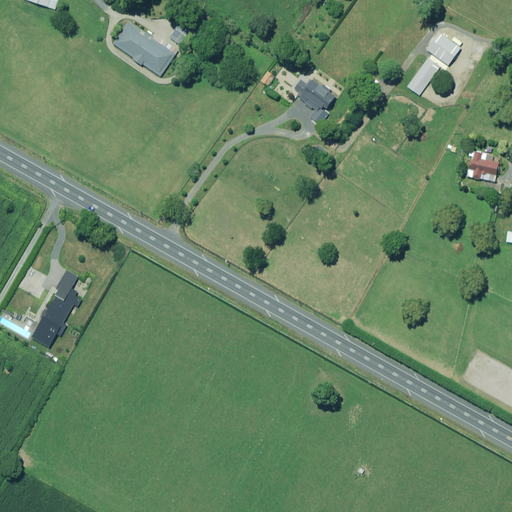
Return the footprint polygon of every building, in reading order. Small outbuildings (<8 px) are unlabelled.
[(60,0),(28,0),(57,10),(60,0)] [(180,50),(169,43),(150,30),(148,33),(130,21),(115,44),(135,58),(134,59),(144,66),(145,64),(162,77),(180,50)] [(179,27),(170,21),(164,31),(173,37),(179,27)] [(325,86),(314,78),(301,98),(317,109),(312,118),(321,124),(338,97),(332,92),(333,90),(326,85),(325,86)] [(496,183),(498,183),(500,174),(503,162),(495,161),(497,153),(472,148),(471,156),(473,157),(469,176),(485,180),(484,186),(495,189),(496,183)] [(50,310),(47,308),(41,319),(44,321),(33,339),(52,349),(59,336),(63,338),(70,325),(65,323),(75,306),(79,308),(84,300),(77,296),(79,292),(73,289),(80,277),(69,270),(55,296),(57,297),(50,310)] [(95,280),(88,276),(81,287),(88,291),(95,280)]
